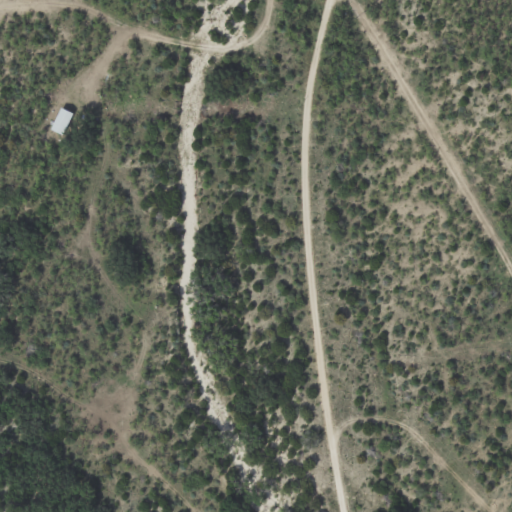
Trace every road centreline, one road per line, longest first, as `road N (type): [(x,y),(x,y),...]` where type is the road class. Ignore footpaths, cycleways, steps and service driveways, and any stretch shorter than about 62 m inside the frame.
road 1 (residential): [(341,0),(313,180),(350,511)]
road 2 (residential): [(511,263),(379,27),(355,0)]
